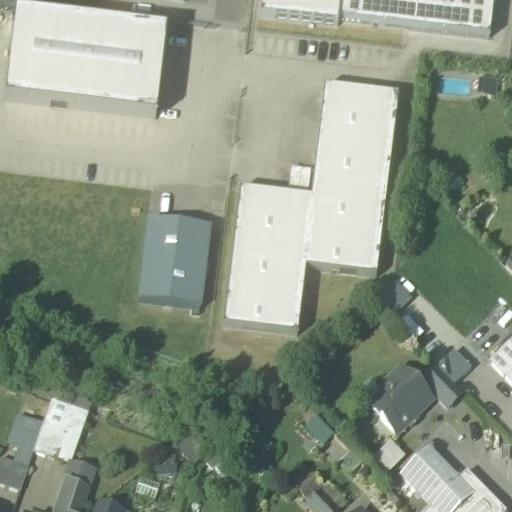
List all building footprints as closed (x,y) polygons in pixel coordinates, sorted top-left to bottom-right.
[(259,0),(258,17),(335,26),(336,20),(487,38),(491,0),(259,0)] [(13,18),(3,104),(153,121),(163,35),(13,18)] [(303,267),(372,275),(393,95),(324,87),(311,202),(238,193),(223,325),(295,333),(303,267)] [(209,230),(147,223),(138,305),(199,312),(209,230)] [(511,344),(489,367),(511,390),(511,344)] [(461,400),(436,374),(422,388),(447,414),(461,400)] [(430,407),(400,376),(380,395),(383,399),(373,409),(383,420),(380,423),(396,440),(430,407)] [(43,428),(27,423),(17,451),(33,457),(43,428)] [(80,428),(68,424),(64,435),(67,437),(76,440),(80,428)] [(64,435),(43,428),(33,457),(58,465),(67,437),(64,435)] [(376,463),(392,478),(408,461),(392,445),(376,463)] [(458,484),(429,455),(400,483),(428,511),(459,511),(472,499),(458,484)] [(174,460),(162,461),(163,468),(155,469),(156,481),(175,479),(174,460)] [(28,472),(1,463),(0,464),(0,489),(20,496),(28,472)] [(71,467),(55,511),(81,511),(94,474),(71,467)] [(472,499),(459,511),(500,511),(466,477),(458,484),(472,499)] [(310,481),(296,494),(305,502),(318,489),(310,481)] [(335,511),(320,496),(306,509),(308,511),(335,511)]
